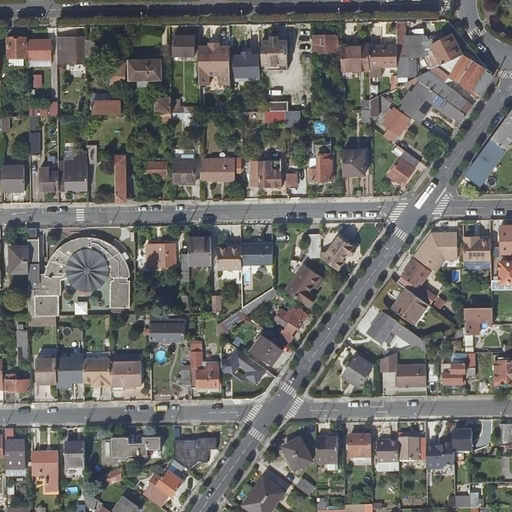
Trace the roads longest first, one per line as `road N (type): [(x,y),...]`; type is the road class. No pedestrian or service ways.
road 1 (residential): [(421,207),(0,216)]
road 2 (residential): [(0,416),(274,411)]
road 3 (residential): [(213,6),(466,2)]
road 4 (tertiary): [(274,411),(421,207)]
road 5 (residential): [(274,411),(511,407)]
road 6 (residential): [(39,10),(213,6)]
road 7 (tertiary): [(421,207),(511,78)]
road 8 (tertiary): [(200,511),(274,411)]
